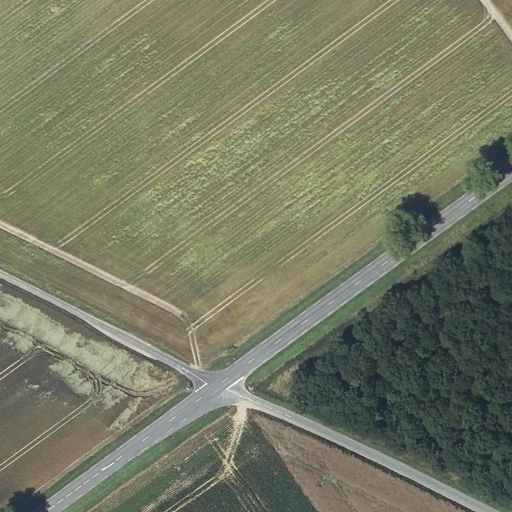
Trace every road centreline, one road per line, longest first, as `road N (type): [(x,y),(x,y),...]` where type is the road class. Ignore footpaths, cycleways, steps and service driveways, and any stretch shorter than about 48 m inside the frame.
road 1 (secondary): [(511,168),(217,387)]
road 2 (tertiary): [(217,387),(490,511)]
road 3 (unclassified): [(0,272),(217,387)]
road 4 (secondary): [(217,387),(46,511)]
